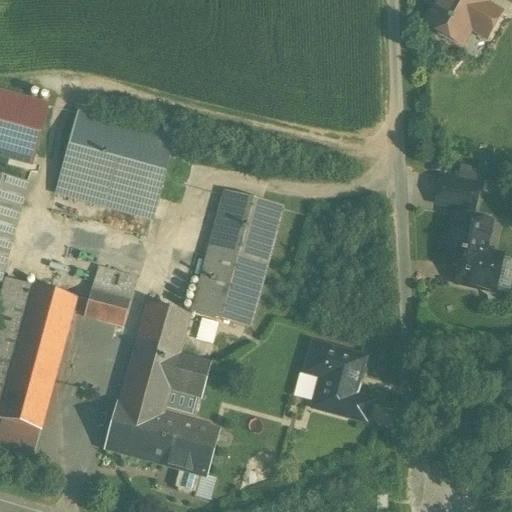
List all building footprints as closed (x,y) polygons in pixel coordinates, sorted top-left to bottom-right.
[(483,6),(472,0),(441,0),(425,28),(435,33),(436,38),(453,47),(457,46),(459,47),(471,27),(478,31),(477,34),(486,39),(498,17),(482,7),(483,6)] [(47,107),(0,94),(0,157),(31,166),(47,107)] [(174,142),(77,116),(59,181),(156,207),(174,142)] [(0,282),(26,187),(0,179),(0,282)] [(441,179),(436,205),(460,211),(460,210),(472,213),(477,187),(441,179)] [(156,207),(59,181),(55,196),(152,222),(156,207)] [(282,209),(224,194),(192,313),(249,329),(282,209)] [(454,217),(443,266),(459,269),(455,285),(493,293),(501,258),(485,255),(485,252),(483,252),(489,225),(454,217)] [(136,280),(97,270),(84,318),(123,328),(136,280)] [(76,300),(6,281),(4,286),(0,302),(0,421),(2,422),(15,426),(40,432),(76,300)] [(191,318),(146,305),(106,451),(150,463),(163,419),(169,392),(201,401),(211,366),(180,357),(191,318)] [(322,379),(313,410),(365,424),(371,403),(354,398),(364,360),(313,346),(305,375),(322,379)] [(163,419),(150,463),(180,471),(199,476),(201,477),(213,433),(163,419)] [(0,431),(0,447),(9,450),(15,426),(2,422),(0,431)] [(33,457),(40,432),(15,426),(9,450),(33,457)] [(194,494),(199,476),(180,471),(175,489),(178,490),(177,493),(190,497),(191,494),(194,494)]
